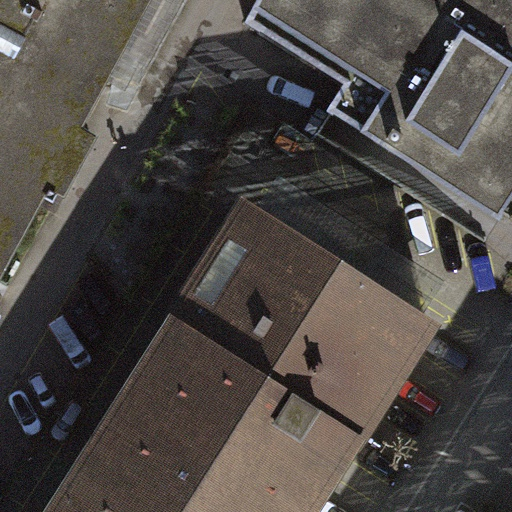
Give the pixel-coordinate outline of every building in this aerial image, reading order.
[(0,0),(0,251),(37,183),(53,191),(82,138),(66,130),(94,79),(136,0),(0,0)] [(136,0),(94,79),(123,95),(175,0),(136,0)] [(511,0),(250,0),(238,24),(336,85),(318,113),(491,221),(502,204),(511,187),(511,0)] [(280,180),(257,218),(424,323),(448,285),(280,180)] [(160,324),(164,327),(346,443),(347,443),(424,323),(257,218),(237,205),(160,324)] [(164,327),(44,511),(301,511),(346,443),(164,327)]
